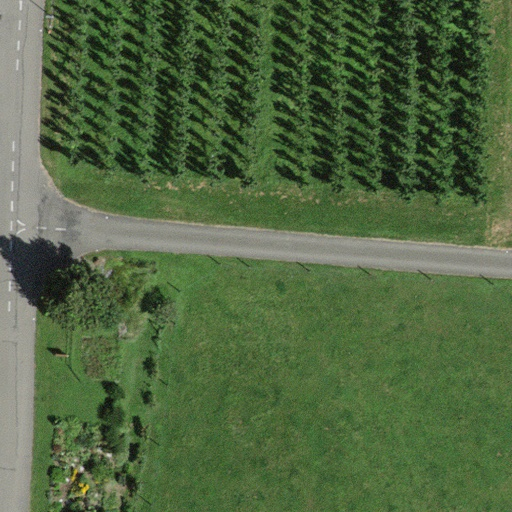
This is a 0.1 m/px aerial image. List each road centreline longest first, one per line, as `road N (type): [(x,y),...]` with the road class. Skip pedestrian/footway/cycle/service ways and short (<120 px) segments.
road 1 (unclassified): [(14,224),(511,262)]
road 2 (residential): [(14,224),(22,0)]
road 3 (residential): [(0,404),(14,224)]
